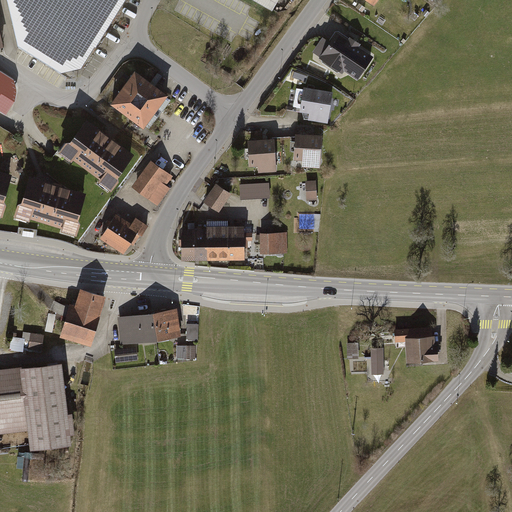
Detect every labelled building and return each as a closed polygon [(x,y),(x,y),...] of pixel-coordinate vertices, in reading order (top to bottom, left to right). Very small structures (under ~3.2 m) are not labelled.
[(7,0),(19,48),(63,76),(82,71),(126,0),(7,0)] [(255,0),(273,9),(277,0),(255,0)] [(366,8),(360,4),(357,8),(363,13),(366,8)] [(343,72),(358,81),(374,55),(361,47),(363,44),(352,36),(350,39),(331,27),(324,39),(314,53),(325,60),(322,65),(340,76),(343,72)] [(137,73),(112,107),(144,130),(146,128),(150,131),(158,119),(154,117),(158,112),(163,115),(171,103),(167,100),(169,97),(153,85),(137,73)] [(336,91),(308,86),(307,89),(299,88),(296,107),(304,108),(303,112),(312,113),(311,120),(330,123),(336,91)] [(114,137),(90,120),(76,140),(73,137),(61,154),(73,162),(75,160),(103,180),(101,183),(114,192),(126,176),(123,174),(137,154),(114,137)] [(327,135),(300,133),(299,138),(297,159),(305,160),(305,167),(324,169),(327,135)] [(277,140),(251,141),(251,147),(243,148),(243,161),(252,161),(252,167),(260,166),(260,173),(278,172),(277,140)] [(173,176),(153,161),(134,187),(158,205),(171,188),(167,185),(173,176)] [(0,171),(0,218),(4,219),(10,200),(7,199),(13,175),(0,171)] [(60,185),(32,177),(26,200),(22,199),(21,203),(16,218),(31,222),(32,219),(65,229),(64,233),(79,237),(85,217),(81,216),(88,193),(60,185)] [(317,181),(307,181),(308,201),(319,200),(317,181)] [(218,183),(206,202),(221,212),(233,193),(218,183)] [(270,184),(240,185),(241,199),(270,198),(270,184)] [(118,214),(102,237),(123,253),(138,232),(142,235),(149,226),(136,217),(131,223),(118,214)] [(209,229),(209,241),(248,241),(254,241),(254,233),(248,233),(248,225),(227,225),(227,220),(209,220),(209,229)] [(197,230),(197,260),(209,259),(209,241),(209,229),(197,230)] [(183,230),(183,260),(197,260),(197,230),(183,230)] [(287,232),(262,232),(262,243),(255,243),(255,252),(262,252),(262,254),(287,254),(287,232)] [(248,259),(248,241),(209,241),(209,259),(248,259)] [(299,256),(295,262),(300,265),(304,259),(299,256)] [(71,304),(61,335),(89,344),(103,297),(81,290),(76,306),(71,304)] [(179,308),(169,309),(173,337),(184,335),(179,308)] [(169,309),(157,311),(161,338),(173,337),(169,309)] [(157,311),(143,313),(148,341),(161,338),(157,311)] [(143,313),(119,317),(124,344),(148,341),(143,313)] [(57,315),(50,314),(47,332),(54,333),(57,315)] [(200,325),(188,324),(188,341),(199,341),(200,325)] [(408,342),(409,363),(439,362),(438,335),(433,335),(432,327),(397,329),(397,343),(408,342)] [(45,335),(25,333),(24,340),(31,341),(30,350),(43,352),(45,335)] [(348,343),(349,359),(360,358),(359,343),(348,343)] [(197,346),(178,347),(179,360),(197,359),(197,346)] [(138,347),(115,349),(116,363),(139,361),(138,347)] [(373,349),(373,374),(385,374),(384,348),(373,349)] [(66,361),(0,369),(0,434),(31,431),(33,448),(76,443),(75,433),(78,433),(76,411),(72,411),(66,361)] [(372,374),(355,376),(356,387),(373,385),(372,374)] [(26,495),(36,495),(36,483),(26,482),(26,495)] [(63,492),(49,492),(49,508),(63,508),(63,492)]
